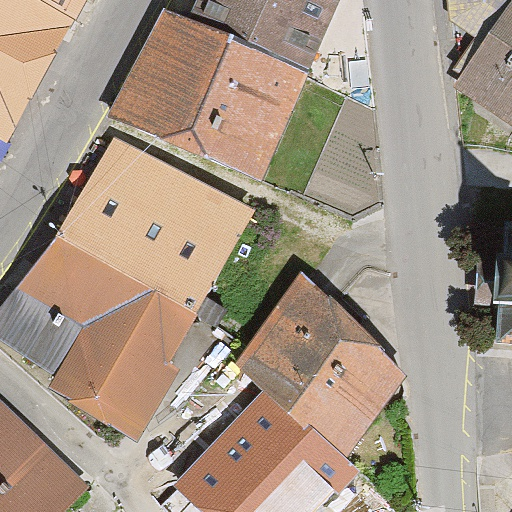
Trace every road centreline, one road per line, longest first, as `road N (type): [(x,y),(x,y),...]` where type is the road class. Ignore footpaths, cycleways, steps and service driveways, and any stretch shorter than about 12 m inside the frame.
road 1 (tertiary): [(400,0),(454,505)]
road 2 (tertiary): [(0,225),(128,0)]
road 3 (residential): [(0,387),(135,511)]
